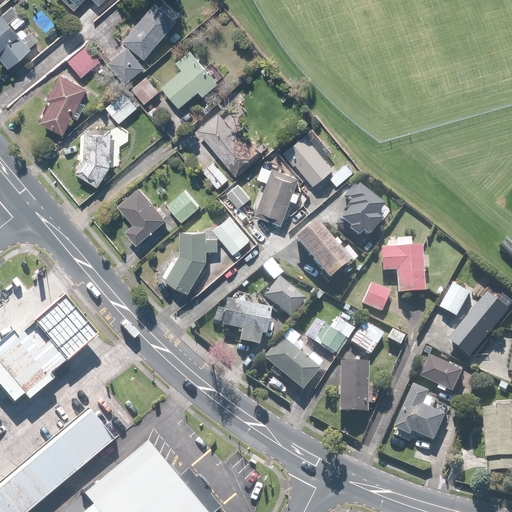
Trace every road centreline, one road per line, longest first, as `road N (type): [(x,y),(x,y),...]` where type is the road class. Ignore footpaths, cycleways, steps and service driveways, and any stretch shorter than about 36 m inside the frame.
road 1 (secondary): [(29,204),(194,386),(326,467)]
road 2 (secondary): [(326,467),(457,511)]
